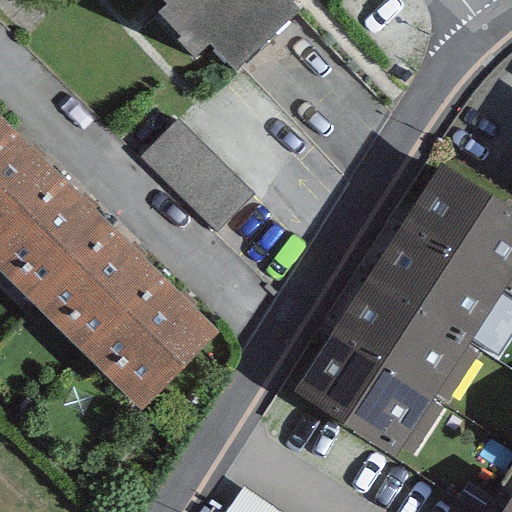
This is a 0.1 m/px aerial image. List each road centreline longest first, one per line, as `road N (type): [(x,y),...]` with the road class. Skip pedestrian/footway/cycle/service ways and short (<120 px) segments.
road 1 (residential): [(480,19),(168,511)]
road 2 (unknown): [(285,328),(0,58)]
road 3 (unknown): [(227,419),(353,511)]
